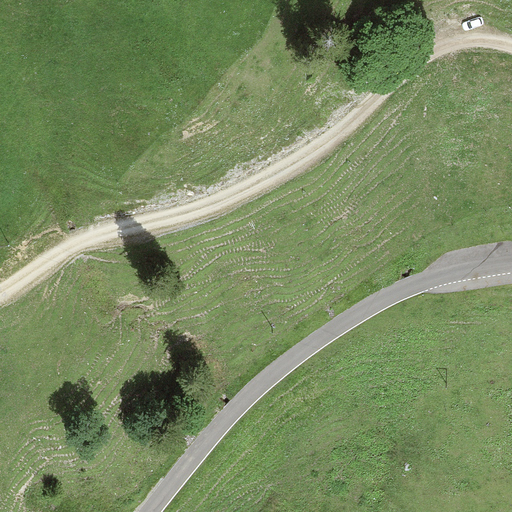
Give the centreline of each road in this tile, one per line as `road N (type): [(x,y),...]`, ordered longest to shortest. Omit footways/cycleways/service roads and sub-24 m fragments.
road 1 (track): [(0,292),(96,231),(190,211),(304,155),(348,123),(383,82),(445,43),(486,37),(511,44)]
road 2 (tertiary): [(152,511),(257,384),(337,325),(429,279),(511,262)]
